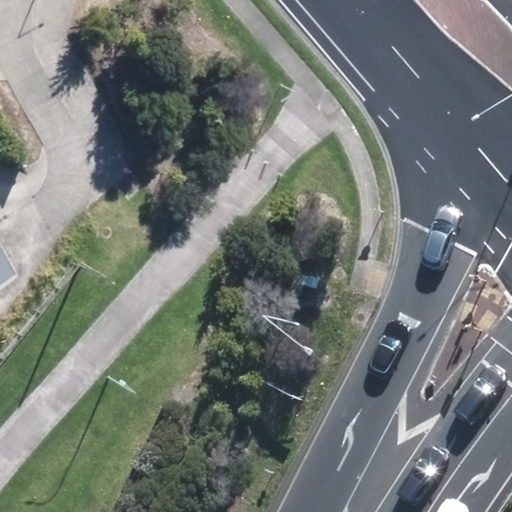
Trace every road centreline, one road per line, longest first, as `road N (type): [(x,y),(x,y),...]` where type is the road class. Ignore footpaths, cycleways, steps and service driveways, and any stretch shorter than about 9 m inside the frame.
road 1 (motorway): [(310,511),(406,312),(469,134)]
road 2 (primary): [(469,134),(355,0)]
road 3 (motorway): [(429,511),(511,395)]
